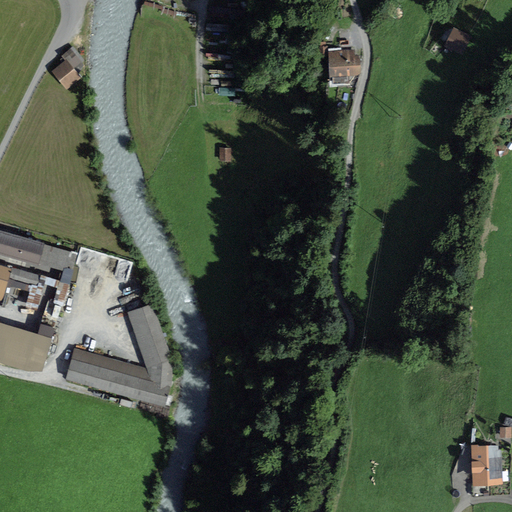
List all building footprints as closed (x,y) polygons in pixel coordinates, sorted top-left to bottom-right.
[(456,30),(448,44),(461,50),(468,36),(456,30)] [(352,50),(332,52),(334,83),(347,82),(346,72),(359,72),(359,57),(353,57),(352,50)] [(55,71),(66,85),(78,76),(67,62),(55,71)] [(221,148),(220,159),(230,159),(230,148),(221,148)] [(0,231),(0,251),(38,262),(38,260),(66,268),(70,253),(43,246),(43,243),(0,231)] [(0,296),(3,298),(8,280),(11,268),(0,264),(0,296)] [(40,276),(11,268),(8,280),(15,282),(16,280),(37,286),(40,276)] [(171,359),(152,304),(134,310),(152,363),(151,370),(75,349),(67,378),(164,405),(172,376),(170,375),(171,359)] [(61,313),(56,328),(66,331),(71,316),(61,313)] [(0,325),(0,357),(29,367),(30,362),(42,365),(50,340),(0,325)] [(52,341),(48,354),(55,356),(59,343),(52,341)] [(511,431),(501,430),(500,440),(511,442),(511,439),(511,431)] [(473,496),(488,496),(488,479),(501,478),(499,455),(496,455),(496,446),(472,447),(473,457),(477,457),(478,482),(472,482),(473,496)]
